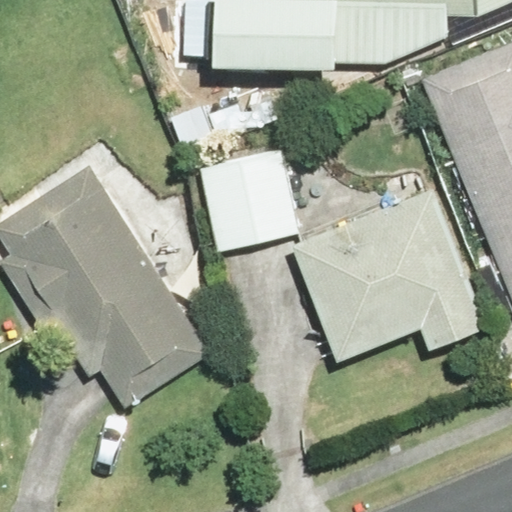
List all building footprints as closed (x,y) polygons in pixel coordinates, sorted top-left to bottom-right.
[(238,0),(238,2),(468,9),(468,0),(238,0)] [(511,33),(417,73),(511,294),(511,33)] [(300,231),(282,149),(201,168),(219,250),(300,231)] [(51,182),(0,215),(0,249),(9,264),(0,269),(0,275),(42,337),(53,330),(84,376),(100,365),(124,402),(204,347),(95,184),(66,203),(51,182)] [(487,316),(431,183),(291,244),(339,358),(415,325),(423,344),(487,316)]
